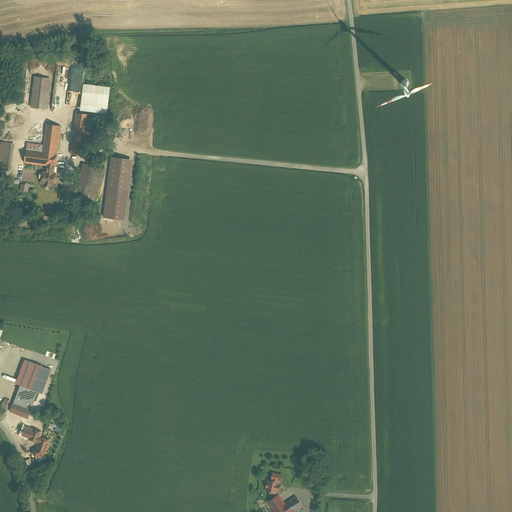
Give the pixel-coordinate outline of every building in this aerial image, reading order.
[(51,81),(34,78),(29,110),(47,112),(51,81)] [(111,84),(83,81),(80,109),(108,112),(111,84)] [(69,82),(66,101),(73,100),(74,103),(67,104),(76,105),(76,103),(76,102),(76,101),(75,95),(76,92),(70,91),(70,90),(70,86),(73,87),(76,86),(79,87),(79,85),(76,85),(74,85),(71,85),(72,82),(69,82)] [(95,117),(75,114),(69,153),(90,156),(95,117)] [(27,139),(24,160),(42,162),(42,164),(57,166),(62,123),(46,121),(45,130),(43,141),(27,139)] [(0,168),(9,170),(13,143),(0,141),(0,168)] [(132,161),(112,159),(103,218),(123,221),(132,161)] [(105,168),(85,163),(76,198),(96,203),(105,168)] [(59,171),(41,168),(39,183),(57,186),(59,171)] [(52,367),(24,356),(15,379),(20,381),(10,410),(28,417),(38,388),(44,390),(52,367)] [(10,396),(4,394),(1,404),(6,406),(10,396)] [(40,428),(16,419),(13,429),(37,438),(40,428)] [(40,433),(37,443),(31,445),(35,456),(47,451),(47,450),(51,436),(40,433)] [(283,470),(271,469),(268,490),(280,491),(283,470)] [(291,511),(303,503),(296,494),(285,501),(278,491),(267,498),(275,511),(291,511)]
